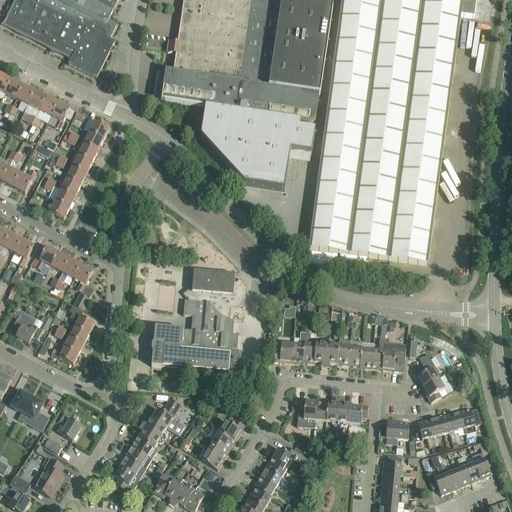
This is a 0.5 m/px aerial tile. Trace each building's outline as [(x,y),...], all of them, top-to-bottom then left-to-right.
[(40,0),(38,5),(28,0),(15,0),(3,26),(71,60),(68,66),(96,80),(115,43),(110,41),(117,26),(108,22),(119,0),(40,0)] [(244,187),(285,193),(291,153),(312,156),(315,133),(307,132),(308,126),(315,120),(332,8),(333,0),(184,0),(178,44),(175,43),(169,43),(167,54),(176,56),(173,74),(166,73),(161,103),(206,110),(201,140),(244,187)] [(342,0),(327,114),(309,251),(428,267),(461,17),(474,19),(476,0),(342,0)] [(0,76),(0,92),(5,95),(12,81),(1,76),(0,76)] [(5,95),(17,101),(24,87),(12,81),(5,95)] [(17,101),(21,103),(28,107),(35,93),(24,87),(17,101)] [(40,112),(40,113),(47,99),(35,93),(28,107),(24,114),(25,115),(31,117),(27,125),(32,127),(36,120),(40,112)] [(40,113),(52,118),(59,105),(47,99),(40,113)] [(70,110),(59,105),(52,118),(59,122),(55,129),(60,131),(70,110)] [(4,113),(10,116),(13,108),(8,106),(4,113)] [(13,108),(10,116),(14,119),(18,111),(13,108)] [(85,118),(77,114),(75,119),(82,122),(85,118)] [(36,120),(32,127),(38,130),(42,122),(36,120)] [(95,123),(90,134),(104,141),(109,130),(95,123)] [(72,133),(69,139),(77,142),(79,137),(72,133)] [(98,153),(104,141),(90,134),(84,146),(98,153)] [(74,148),(77,142),(69,139),(67,144),(74,148)] [(58,145),(51,142),(47,151),(53,154),(58,145)] [(92,164),(98,153),(84,146),(78,157),(92,164)] [(52,155),(44,151),(42,157),(49,160),(52,155)] [(8,159),(13,162),(17,155),(12,152),(8,159)] [(22,157),(17,155),(13,162),(18,165),(22,157)] [(58,161),(65,165),(68,160),(60,156),(58,161)] [(86,176),(92,164),(78,157),(72,169),(86,176)] [(63,170),(65,165),(58,161),(58,162),(52,159),(48,167),(52,169),(54,165),(56,166),(55,167),(63,170)] [(2,183),(14,189),(21,176),(15,172),(18,165),(13,162),(9,169),(2,183)] [(0,182),(2,183),(9,169),(4,167),(0,164),(0,182)] [(81,187),(86,176),(72,169),(67,180),(81,187)] [(28,179),(21,176),(14,189),(25,196),(37,174),(32,172),(28,179)] [(49,179),(46,184),(54,188),(57,183),(49,179)] [(75,199),(81,187),(67,180),(61,192),(75,199)] [(52,193),(54,188),(46,184),(44,189),(52,193)] [(69,210),(75,199),(61,192),(55,203),(69,210)] [(40,204),(32,200),(30,205),(37,208),(40,204)] [(64,222),(69,210),(55,203),(50,215),(64,222)] [(0,247),(3,248),(4,249),(11,235),(0,229),(0,247)] [(11,235),(4,249),(8,252),(15,255),(22,242),(11,235)] [(34,248),(22,242),(15,255),(22,259),(18,266),(23,269),(34,248)] [(51,269),(59,255),(47,249),(36,270),(48,276),(51,269)] [(59,255),(51,269),(63,275),(70,261),(59,255)] [(81,267),(70,261),(63,275),(65,276),(74,281),(81,267)] [(93,273),(81,267),(74,281),(81,284),(77,292),(82,294),(93,273)] [(193,318),(233,322),(234,322),(230,321),(231,309),(243,310),(245,309),(245,306),(243,304),(243,298),(246,298),(247,288),(246,288),(246,289),(244,289),(244,286),(240,281),(237,284),(236,285),(234,284),(235,276),(194,272),(192,292),(188,291),(183,295),(187,301),(188,301),(188,303),(185,302),(185,303),(186,303),(184,317),(193,318)] [(17,273),(11,284),(19,289),(23,283),(20,281),(23,277),(17,273)] [(5,274),(2,280),(8,283),(10,277),(5,274)] [(59,282),(53,279),(50,286),(55,289),(59,282)] [(59,282),(55,289),(60,292),(64,285),(61,283),(59,282)] [(80,296),(73,308),(83,313),(90,301),(80,296)] [(73,314),(81,319),(83,313),(73,308),(72,307),(69,312),(73,314)] [(285,309),(285,318),(295,318),(295,309),(285,309)] [(21,329),(16,339),(29,346),(38,329),(33,327),(36,321),(22,313),(15,325),(21,329)] [(78,323),(75,329),(89,336),(95,326),(81,319),(73,314),(70,319),(78,323)] [(43,325),(40,331),(45,334),(54,319),(48,315),(46,318),(44,317),(40,324),(43,325)] [(233,322),(193,318),(192,332),(155,329),(154,344),(158,344),(157,349),(153,349),(152,368),(229,375),(228,384),(243,385),(244,370),(241,370),(242,357),(235,356),(235,351),(237,352),(237,351),(236,351),(237,337),(238,337),(232,336),(233,322)] [(59,327),(57,332),(64,336),(67,331),(59,327)] [(70,339),(84,346),(89,336),(75,329),(70,339)] [(62,341),(64,336),(57,332),(54,337),(62,341)] [(299,365),(303,365),(305,346),(304,346),(305,335),(300,334),(300,340),(300,347),(293,347),(291,366),(299,366),(299,365)] [(311,335),(305,335),(304,346),(305,346),(303,365),(303,363),(307,364),(307,365),(314,366),(315,355),(316,346),(316,341),(310,340),(311,335)] [(340,336),(339,348),(338,357),(337,366),(337,367),(337,365),(341,365),(341,367),(348,368),(351,343),(344,342),(344,337),(340,336)] [(79,357),(84,346),(70,339),(64,349),(79,357)] [(53,343),(46,340),(42,348),(49,351),(53,343)] [(382,372),(384,353),(385,342),(379,341),(379,347),(380,347),(379,353),(373,352),(371,371),(378,372),(379,370),(382,371),(382,372)] [(316,346),(315,355),(314,366),(315,364),(322,365),(322,364),(326,364),(330,364),(329,366),(337,366),(338,357),(339,348),(330,347),(331,342),(328,342),(325,342),(324,346),(316,346)] [(360,369),(361,350),(362,343),(351,342),(351,343),(348,368),(349,368),(349,366),(352,366),(352,368),(360,369)] [(284,365),(291,366),(293,347),(281,346),(281,353),(275,352),(274,364),(280,364),(280,363),(284,363),(284,365)] [(73,367),(79,357),(64,349),(61,355),(54,351),(52,356),(73,367)] [(371,371),(373,352),(362,351),(362,350),(361,350),(360,369),(364,369),(363,370),(371,371)] [(391,354),(384,353),(382,372),(390,373),(390,371),(394,372),(393,373),(404,374),(405,354),(391,352),(391,354)] [(419,384),(422,390),(439,381),(433,370),(427,374),(425,369),(414,375),(417,381),(418,380),(420,383),(419,384)] [(12,381),(0,375),(0,400),(1,401),(12,381)] [(445,391),(439,381),(422,390),(426,397),(427,396),(429,399),(428,400),(431,405),(441,399),(439,394),(445,391)] [(44,406),(21,394),(12,410),(33,421),(29,428),(42,435),(50,421),(39,415),(44,406)] [(150,420),(167,430),(178,438),(184,428),(172,421),(181,407),(170,401),(163,414),(157,410),(156,411),(158,412),(156,414),(156,415),(154,414),(150,420)] [(314,430),(315,422),(317,404),(309,403),(309,404),(308,404),(305,404),(306,403),(299,402),(297,429),(306,430),(314,430)] [(198,414),(202,408),(193,403),(190,409),(198,414)] [(324,404),(317,404),(315,422),(326,424),(328,406),(324,406),(324,404)] [(328,405),(328,406),(326,424),(334,424),(334,429),(340,429),(341,425),(349,425),(350,416),(351,407),(343,406),(343,408),(335,407),(336,405),(328,405)] [(351,407),(350,416),(349,425),(361,427),(361,420),(367,420),(368,408),(362,408),(362,409),(358,409),(358,407),(351,407)] [(460,414),(464,430),(466,436),(476,433),(474,428),(481,426),(477,412),(477,411),(471,413),(470,411),(460,414)] [(460,414),(449,416),(454,433),(464,430),(460,414)] [(454,433),(449,416),(439,419),(443,436),(454,433)] [(70,421),(63,417),(59,424),(65,427),(60,436),(73,444),(82,428),(70,421)] [(201,421),(197,419),(194,422),(195,423),(191,429),(193,430),(195,427),(197,428),(198,425),(199,425),(201,421)] [(439,419),(428,422),(433,439),(443,436),(439,419)] [(167,430),(150,420),(146,427),(148,428),(146,431),(164,442),(166,440),(162,437),(167,430)] [(225,423),(219,433),(236,443),(240,437),(238,436),(240,433),(242,433),(245,428),(234,422),(231,427),(225,423)] [(433,439),(428,422),(418,425),(422,442),(425,441),(427,451),(436,448),(434,442),(433,442),(433,439)] [(380,427),(379,440),(386,440),(397,441),(398,424),(387,423),(387,427),(380,427)] [(398,424),(397,441),(408,442),(410,425),(398,424)] [(164,442),(146,431),(144,434),(142,433),(138,440),(155,450),(159,443),(163,445),(164,442)] [(213,443),(228,452),(230,449),(232,449),(236,443),(219,433),(213,443)] [(46,446),(49,441),(50,439),(46,436),(41,443),(46,446)] [(158,452),(155,450),(138,440),(136,443),(135,442),(131,449),(147,459),(147,458),(152,461),(158,452)] [(45,448),(58,456),(62,449),(49,441),(46,446),(45,448)] [(213,443),(207,452),(224,462),(228,456),(226,455),(228,452),(213,443)] [(483,458),(489,456),(490,455),(485,443),(473,448),(474,452),(480,449),(483,458)] [(43,450),(37,446),(33,451),(39,456),(43,450)] [(141,468),(146,471),(152,461),(147,458),(147,459),(131,449),(127,455),(128,456),(126,459),(141,468)] [(275,454),(271,460),(287,470),(297,455),(286,449),(283,454),(277,450),(277,451),(278,451),(277,455),(275,454)] [(183,455),(179,452),(177,457),(174,461),(176,462),(180,459),(183,455)] [(220,469),(224,462),(207,452),(201,462),(218,472),(217,471),(218,468),(220,469)] [(309,465),(315,469),(319,462),(313,458),(309,465)] [(481,481),(475,465),(472,460),(466,462),(464,458),(461,460),(465,469),(471,485),(481,481)] [(123,462),(119,468),(135,478),(140,481),(146,471),(141,468),(126,459),(124,462),(123,462)] [(383,476),(400,478),(401,473),(401,467),(402,460),(388,459),(387,466),(384,465),(383,476)] [(282,480),(287,470),(271,460),(267,467),(269,467),(267,471),(282,480)] [(461,489),(471,485),(465,469),(461,460),(457,461),(460,468),(458,469),(459,472),(455,473),(461,489)] [(64,469),(50,461),(45,470),(47,471),(36,491),(49,498),(57,485),(59,486),(63,479),(59,477),(64,469)] [(485,461),(475,465),(481,481),(491,477),(485,461)] [(165,470),(161,467),(159,466),(157,470),(158,471),(155,477),(159,479),(165,470)] [(126,493),(135,478),(119,468),(115,474),(116,475),(116,476),(115,478),(113,477),(113,478),(119,482),(116,486),(124,492),(126,493)] [(263,473),(259,480),(276,489),(282,480),(267,471),(265,474),(263,473)] [(451,493),(461,489),(455,473),(445,477),(451,493)] [(25,495),(31,485),(16,476),(10,486),(25,495)] [(399,489),(400,482),(400,478),(383,476),(382,487),(399,489)] [(451,493),(445,477),(434,481),(441,497),(451,493)] [(170,489),(175,481),(173,484),(163,478),(158,487),(156,491),(153,494),(160,498),(161,497),(164,499),(163,500),(170,489)] [(270,499),(276,489),(259,480),(255,486),(257,487),(255,490),(271,500),(270,499)] [(178,505),(184,509),(189,501),(194,493),(187,489),(189,485),(187,483),(184,482),(182,486),(175,481),(170,489),(163,500),(164,500),(165,497),(172,501),(172,500),(175,502),(179,504),(178,505)] [(382,487),(381,498),(398,499),(399,489),(382,487)] [(265,510),(271,500),(255,490),(251,497),(252,497),(250,501),(265,510)] [(14,511),(24,511),(30,504),(10,491),(6,497),(13,502),(9,508),(14,511)] [(189,501),(184,509),(188,511),(191,511),(192,511),(191,511),(196,511),(198,510),(201,511),(203,511),(209,503),(194,493),(189,501)] [(398,499),(381,498),(380,508),(397,510),(398,499)] [(243,510),(246,511),(263,511),(265,510),(250,501),(248,504),(247,503),(243,510)]
